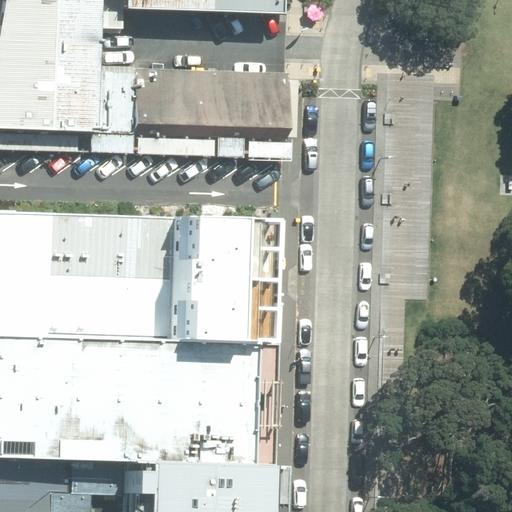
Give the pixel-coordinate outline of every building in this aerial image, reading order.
[(70,0),(0,0),(0,105),(67,107),(70,0)] [(277,44),(128,39),(126,107),(275,111),(277,44)] [(0,317),(213,324),(216,196),(0,190),(0,317)] [(0,442),(90,445),(240,449),(244,325),(213,324),(0,317),(0,442)] [(88,511),(238,511),(240,449),(90,445),(88,511)]
